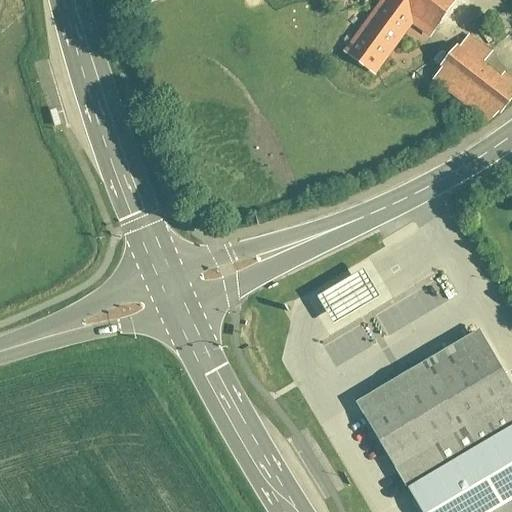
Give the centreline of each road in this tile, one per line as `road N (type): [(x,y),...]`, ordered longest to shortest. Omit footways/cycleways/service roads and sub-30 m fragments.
road 1 (tertiary): [(168,297),(389,206),(511,137)]
road 2 (primary): [(168,297),(116,167),(66,0)]
road 3 (primary): [(292,511),(168,297)]
road 4 (tertiary): [(0,352),(168,297)]
